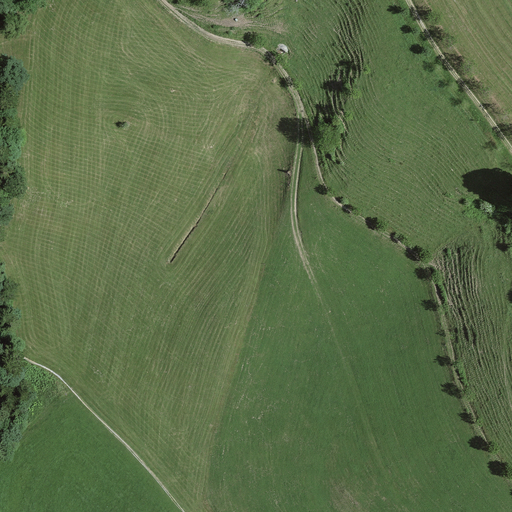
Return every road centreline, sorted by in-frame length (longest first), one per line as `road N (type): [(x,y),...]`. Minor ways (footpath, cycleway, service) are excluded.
road 1 (track): [(452,352),(428,262),(326,189),(278,64),(253,44),(195,27),(162,0)]
road 2 (track): [(179,511),(54,372)]
road 3 (track): [(511,150),(410,0)]
